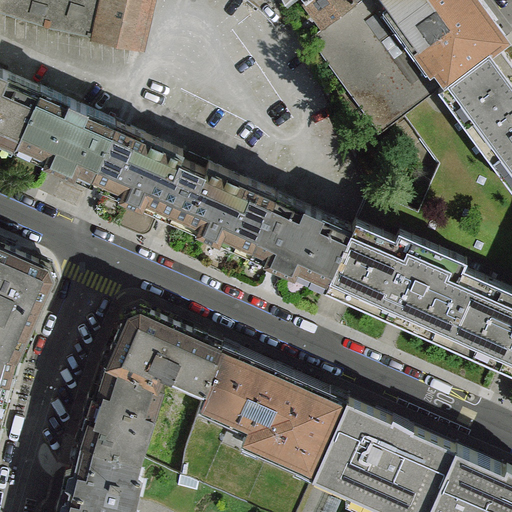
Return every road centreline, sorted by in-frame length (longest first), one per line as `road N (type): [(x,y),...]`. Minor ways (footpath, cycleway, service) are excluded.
road 1 (residential): [(106,254),(511,429)]
road 2 (residential): [(106,254),(11,511)]
